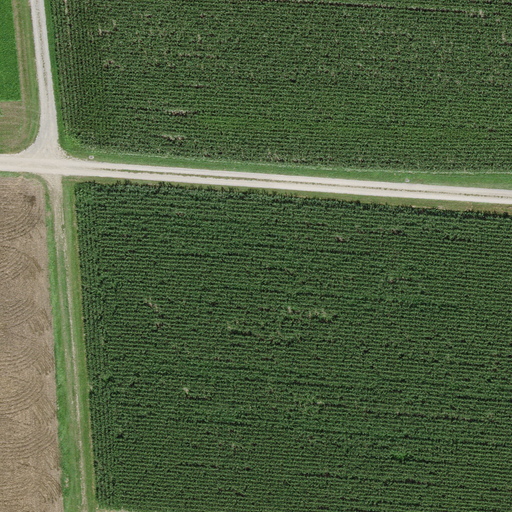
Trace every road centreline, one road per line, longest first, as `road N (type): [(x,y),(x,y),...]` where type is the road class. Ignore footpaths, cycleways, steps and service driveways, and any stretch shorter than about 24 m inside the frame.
road 1 (track): [(0,163),(511,200)]
road 2 (track): [(55,167),(40,0)]
